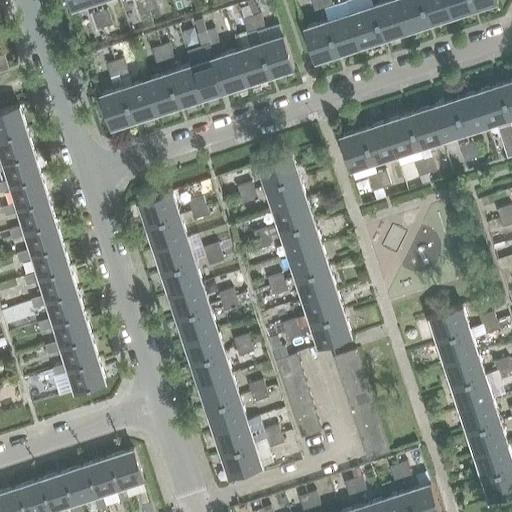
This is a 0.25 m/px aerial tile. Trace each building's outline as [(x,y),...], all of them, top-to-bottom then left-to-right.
[(69,0),(72,9),(96,1),(95,0),(69,0)] [(149,11),(145,0),(135,0),(140,14),(149,11)] [(158,8),(155,0),(145,0),(149,11),(158,8)] [(324,7),(321,0),(311,0),(315,11),(324,7)] [(396,0),(389,0),(373,5),(384,38),(407,31),(396,0)] [(396,0),(407,31),(430,23),(422,0),(396,0)] [(422,0),(430,23),(453,16),(447,0),(422,0)] [(447,0),(453,16),(476,8),(472,0),(447,0)] [(499,1),(499,0),(472,0),(476,8),(499,1)] [(240,7),(244,18),(249,16),(252,15),(248,5),(240,7)] [(373,5),(350,13),(361,46),(384,38),(373,5)] [(112,23),(108,8),(99,11),(103,26),(112,23)] [(103,26),(99,11),(90,14),(94,28),(103,26)] [(260,12),(252,15),(256,30),(265,27),(260,12)] [(350,13),(328,20),(339,53),(361,46),(350,13)] [(248,32),(256,30),(252,15),(249,16),(244,18),(243,18),(248,32)] [(201,17),(194,20),(198,32),(205,30),(201,17)] [(315,61),(339,53),(328,20),(304,28),(315,61)] [(219,41),(214,27),(205,30),(210,43),(219,41)] [(210,43),(205,30),(198,32),(197,33),(201,46),(210,43)] [(284,34),(261,42),(272,75),(295,68),(284,34)] [(174,56),(169,42),(160,45),(165,58),(174,56)] [(261,42),(238,49),(249,83),(272,75),(261,42)] [(165,58),(160,45),(152,48),(156,61),(165,58)] [(238,49),(215,57),(226,90),(249,83),(238,49)] [(0,54),(0,70),(8,68),(4,53),(0,54)] [(127,70),(123,57),(114,59),(118,73),(127,70)] [(215,57),(192,64),(203,98),(226,90),(215,57)] [(118,73),(114,59),(105,62),(110,76),(118,73)] [(181,105),(203,98),(192,64),(170,72),(181,105)] [(170,72),(147,79),(158,113),(181,105),(170,72)] [(135,120),(158,113),(147,79),(124,87),(135,120)] [(511,80),(501,84),(511,118),(511,117),(511,80)] [(501,121),(511,118),(501,84),(478,91),(489,125),(501,121)] [(111,128),(135,120),(124,87),(100,95),(111,128)] [(478,91),(455,99),(466,132),(489,125),(478,91)] [(443,140),(466,132),(455,99),(432,106),(443,140)] [(20,105),(0,111),(0,137),(28,129),(20,105)] [(432,106),(409,114),(420,147),(443,140),(432,106)] [(397,155),(420,147),(409,114),(386,121),(397,155)] [(386,121),(363,129),(374,162),(397,155),(386,121)] [(0,158),(0,162),(35,152),(28,129),(0,137),(0,149),(3,158),(0,158)] [(366,165),(374,162),(363,129),(340,137),(351,170),(366,165)] [(477,140),(468,143),(473,157),(482,154),(477,140)] [(464,160),(473,157),(468,143),(459,145),(464,160)] [(35,152),(0,162),(0,168),(5,167),(10,180),(0,183),(0,187),(42,174),(35,152)] [(258,163),(266,187),(300,176),(292,153),(258,163)] [(432,154),(423,157),(427,172),(436,169),(432,154)] [(418,175),(427,172),(423,157),(414,160),(418,175)] [(374,162),(366,165),(369,175),(377,173),(374,162)] [(393,193),(385,170),(377,173),(385,195),(393,193)] [(376,198),(385,195),(377,173),(369,175),(376,198)] [(42,174),(0,187),(0,193),(13,190),(17,203),(3,208),(4,212),(49,197),(42,174)] [(274,210),(307,199),(300,176),(266,187),(274,210)] [(210,179),(200,182),(203,192),(213,189),(210,179)] [(254,189),(251,179),(235,184),(238,194),(254,189)] [(254,189),(238,194),(241,203),(257,198),(254,189)] [(140,202),(147,225),(180,215),(172,191),(140,202)] [(188,201),(191,209),(206,204),(203,196),(188,201)] [(10,231),(11,234),(56,220),(49,197),(4,212),(6,217),(20,213),(24,226),(10,231)] [(281,233),(315,222),(307,199),(274,210),(278,222),(281,231),(281,233)] [(500,217),(511,212),(511,205),(511,203),(497,208),(500,217)] [(209,213),(206,204),(191,209),(194,218),(209,213)] [(511,212),(500,217),(503,225),(511,222),(511,212)] [(147,225),(155,248),(187,238),(180,215),(147,225)] [(56,220),(11,234),(13,240),(27,235),(32,250),(17,254),(18,257),(63,243),(56,220)] [(278,222),(268,225),(271,235),(281,231),(278,222)] [(289,256),(322,244),(315,222),(281,233),(289,256)] [(255,239),(271,235),(268,225),(252,230),(255,239)] [(0,234),(3,241),(12,238),(9,231),(0,234)] [(271,235),(255,239),(258,249),(274,244),(271,235)] [(155,248),(162,271),(195,260),(187,238),(155,248)] [(220,250),(218,241),(203,246),(206,255),(220,250)] [(63,243),(18,257),(20,261),(20,263),(35,259),(39,273),(25,277),(26,280),(70,266),(63,243)] [(330,267),(322,244),(289,256),(296,278),(330,267)] [(220,250),(206,255),(209,263),(223,259),(220,250)] [(511,254),(496,259),(499,268),(511,263),(511,254)] [(162,271),(170,294),(202,283),(195,260),(162,271)] [(70,266),(26,280),(28,287),(42,282),(46,296),(32,301),(33,303),(78,289),(70,266)] [(338,290),(330,267),(296,278),(304,301),(338,290)] [(284,279),(282,269),(266,274),(268,283),(284,279)] [(284,279),(268,283),(271,293),(287,288),(284,279)] [(177,317),(210,306),(202,283),(170,294),(177,317)] [(236,295),(233,287),(218,292),(221,300),(236,295)] [(78,289),(33,303),(35,310),(49,305),(53,319),(39,323),(40,326),(85,312),(78,289)] [(304,301),(311,324),(345,313),(338,290),(304,301)] [(236,295),(221,300),(223,309),(238,304),(236,295)] [(464,305),(431,316),(439,340),(471,329),(464,305)] [(177,317),(185,339),(217,329),(210,306),(177,317)] [(496,319),(493,310),(479,315),(481,323),(496,319)] [(85,312),(40,326),(42,333),(57,328),(61,342),(47,347),(47,349),(92,335),(85,312)] [(353,336),(345,313),(311,324),(319,347),(353,336)] [(285,330),(299,326),(297,317),(282,322),(285,330)] [(498,327),(496,319),(481,323),(484,332),(498,327)] [(299,326),(285,330),(287,339),(302,334),(299,326)] [(185,339),(192,362),(225,352),(217,329),(185,339)] [(479,352),(471,329),(439,340),(446,362),(479,352)] [(235,346),(250,341),(248,333),(233,337),(235,346)] [(278,334),(268,337),(272,349),(282,345),(278,334)] [(54,370),(54,372),(99,358),(92,335),(47,349),(49,356),(64,351),(68,365),(54,370)] [(250,341),(235,346),(238,355),(253,350),(250,341)] [(282,345),(272,349),(276,362),(289,357),(285,344),(282,345)] [(335,357),(338,368),(361,360),(358,350),(335,357)] [(192,362),(200,385),(232,374),(225,352),(192,362)] [(486,375),(479,352),(446,362),(453,385),(486,375)] [(276,362),(279,371),(300,364),(297,354),(289,357),(276,362)] [(511,365),(508,355),(493,360),(496,369),(511,365)] [(99,358),(54,372),(56,378),(71,374),(77,391),(106,382),(99,358)] [(342,378),(364,371),(361,360),(338,368),(342,378)] [(283,381),(304,374),(300,364),(279,371),(283,381)] [(511,368),(511,365),(496,369),(499,378),(511,374),(511,368)] [(342,378),(345,388),(368,381),(364,371),(342,378)] [(200,385),(207,408),(240,397),(232,374),(200,385)] [(283,381),(286,391),(307,384),(304,374),(283,381)] [(493,397),(486,375),(453,385),(461,408),(493,397)] [(250,392),(266,387),(263,379),(248,383),(250,392)] [(348,399),(371,391),(368,381),(345,388),(348,399)] [(289,400),(310,393),(307,384),(286,391),(289,400)] [(266,387),(250,392),(253,401),(268,396),(266,387)] [(348,399),(352,409),(375,401),(371,391),(348,399)] [(289,400),(292,410),(314,403),(310,393),(289,400)] [(207,408),(215,431),(247,420),(240,397),(207,408)] [(493,397),(461,408),(468,431),(501,420),(493,397)] [(355,419),(378,412),(375,401),(352,409),(355,419)] [(295,420),(317,413),(314,403),(292,410),(295,420)] [(355,419),(359,429),(382,422),(378,412),(355,419)] [(295,420),(299,430),(320,422),(317,413),(295,420)] [(215,431),(222,453),(255,443),(247,420),(215,431)] [(508,443),(501,420),(468,431),(475,454),(508,443)] [(323,432),(320,422),(299,430),(302,439),(323,432)] [(362,440),(385,432),(382,422),(359,429),(362,440)] [(266,437),(281,432),(278,424),(263,429),(266,437)] [(281,432),(266,437),(268,446),(283,441),(281,432)] [(362,440),(365,450),(388,443),(385,432),(362,440)] [(262,466),(255,443),(222,453),(230,477),(262,466)] [(392,453),(391,450),(388,443),(365,450),(369,460),(392,453)] [(511,466),(511,455),(508,443),(475,454),(483,476),(511,466)] [(133,447),(110,454),(125,499),(129,498),(124,484),(144,477),(133,447)] [(87,462),(102,507),(107,505),(102,491),(115,487),(120,501),(125,499),(110,454),(87,462)] [(412,475),(407,460),(398,462),(403,477),(412,475)] [(87,462),(64,469),(78,511),(83,511),(79,498),(93,494),(98,508),(102,507),(87,462)] [(403,477),(398,462),(390,465),(395,480),(403,477)] [(511,466),(483,476),(490,500),(511,493),(511,466)] [(78,511),(64,469),(42,477),(53,511),(59,511),(57,506),(70,501),(73,511),(78,511)] [(366,490),(361,475),(353,477),(358,492),(366,490)] [(53,511),(42,477),(19,484),(28,511),(38,511),(48,509),(48,511),(53,511)] [(358,492),(353,477),(344,480),(349,495),(358,492)] [(440,511),(431,482),(408,490),(415,511),(440,511)] [(28,511),(19,484),(0,490),(0,502),(3,511),(28,511)] [(316,490),(307,492),(312,507),(320,504),(316,490)] [(415,511),(408,490),(385,497),(389,511),(415,511)] [(303,510),(312,507),(307,492),(299,495),(303,510)] [(389,511),(385,497),(362,505),(364,511),(389,511)] [(144,511),(154,511),(151,501),(142,504),(144,511)]
